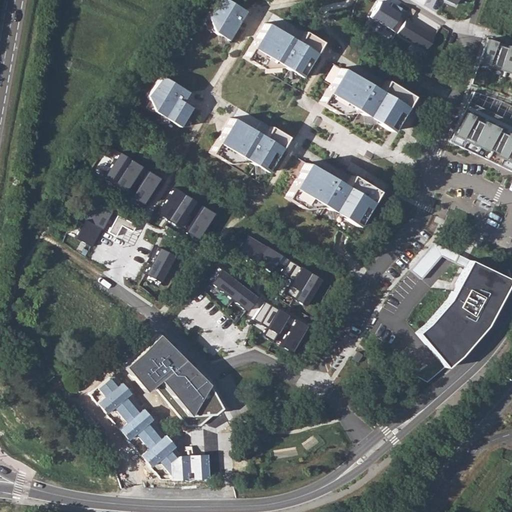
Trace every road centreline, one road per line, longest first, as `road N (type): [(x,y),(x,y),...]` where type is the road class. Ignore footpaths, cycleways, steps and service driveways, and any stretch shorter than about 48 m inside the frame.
road 1 (secondary): [(30,487),(133,504),(257,506),(319,489),(373,450)]
road 2 (residential): [(427,165),(421,213),(311,377)]
road 3 (secondary): [(373,450),(477,361),(511,310)]
road 4 (secondary): [(411,511),(511,388)]
road 5 (residential): [(470,31),(480,37),(427,165)]
road 6 (residential): [(210,371),(159,319),(105,281)]
